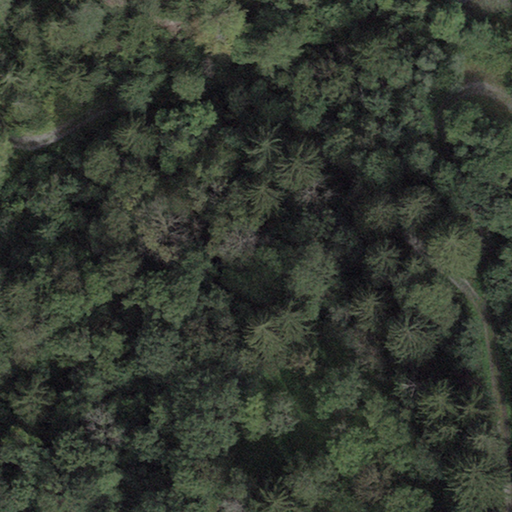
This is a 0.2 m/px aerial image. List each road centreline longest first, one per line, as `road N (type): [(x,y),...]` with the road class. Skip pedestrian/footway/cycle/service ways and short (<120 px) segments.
road 1 (track): [(511,506),(485,314),(408,238),(345,157),(302,149),(195,166),(166,153),(130,105),(103,107),(43,142),(18,144),(0,120)]
road 2 (track): [(485,314),(485,238),(442,140),(441,115),(467,88),(490,87),(511,102)]
